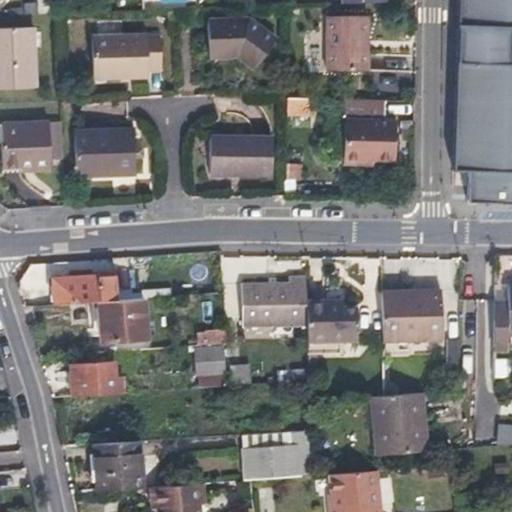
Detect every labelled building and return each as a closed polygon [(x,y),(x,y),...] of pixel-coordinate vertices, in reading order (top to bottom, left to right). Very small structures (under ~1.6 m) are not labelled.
[(511,0),(457,0),(452,168),(467,169),(466,198),(511,199),(511,59),(510,60),(511,26),(511,0)] [(208,58),(222,58),(236,58),(255,70),(275,40),(247,21),(207,23),(208,58)] [(0,89),(34,88),(32,30),(0,29),(0,89)] [(378,31),(336,30),(336,86),(378,88),(378,31)] [(146,79),(146,76),(146,74),(160,73),(159,38),(145,38),(144,35),(91,37),(93,76),(129,75),(130,79),(146,79)] [(312,118),(313,97),(286,96),(285,117),(312,118)] [(387,101),(346,100),(344,164),(373,165),(373,161),(396,161),(397,121),(386,121),(387,101)] [(2,166),(17,166),(33,165),(33,170),(49,170),(48,121),(3,122),(4,139),(1,141),(2,166)] [(75,131),(75,153),(76,175),(136,174),(134,130),(75,131)] [(208,135),(208,155),(209,175),(273,175),(272,135),(208,135)] [(54,304),(97,301),(117,300),(116,273),(78,276),(78,280),(53,282),(54,304)] [(243,326),(307,325),(306,300),(306,278),(292,278),(292,282),(242,284),(243,326)] [(511,337),(511,286),(507,287),(508,305),(508,322),(494,322),(494,351),(509,350),(509,338),(511,337)] [(443,338),(442,314),(442,291),(416,291),(416,296),(382,296),(382,339),(443,338)] [(117,300),(97,301),(99,342),(144,339),(142,298),(117,300)] [(306,300),(307,325),(307,342),(358,341),(357,308),(342,308),(342,300),(306,300)] [(508,305),(494,305),(494,322),(508,322),(508,305)] [(228,342),(215,343),(202,344),(204,367),(229,364),(228,342)] [(492,357),(493,377),(509,377),(509,356),(492,357)] [(126,377),(120,377),(114,377),(114,362),(71,365),(73,395),(128,392),(126,377)] [(232,383),(250,382),(250,364),(232,364),(232,383)] [(375,454),(400,452),(425,450),(423,425),(420,426),(418,391),(371,395),(375,454)] [(511,421),(498,421),(497,442),(511,443),(511,421)] [(309,428),(299,428),(289,429),(290,443),(242,447),(244,480),(310,474),(309,428)] [(92,442),(94,467),(96,491),(141,487),(138,439),(92,442)] [(326,511),(379,511),(376,469),(330,473),(332,496),(325,497),(326,511)] [(159,508),(159,511),(200,511),(199,505),(204,504),(203,483),(152,487),(154,508),(159,508)]
